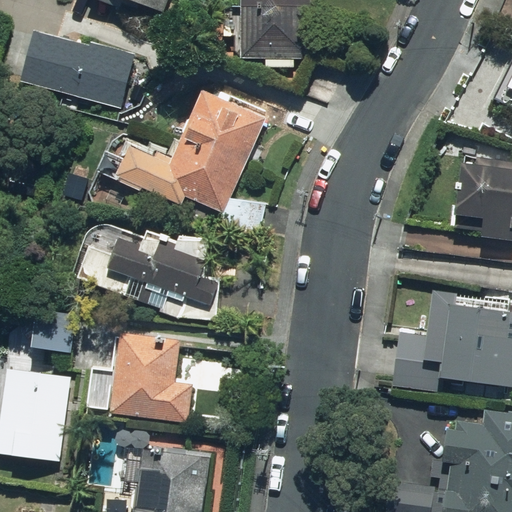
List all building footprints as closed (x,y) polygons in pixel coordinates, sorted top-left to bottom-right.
[(122,0),(165,16),(170,0),(122,0)] [(252,0),(251,54),(315,56),(317,0),(252,0)] [(44,25),(28,80),(125,107),(140,52),(44,25)] [(176,150),(145,137),(131,171),(225,211),(266,114),(202,87),(176,150)] [(490,234),(511,235),(511,161),(471,158),(465,216),(491,218),(490,234)] [(127,232),(115,266),(215,301),(227,266),(127,232)] [(396,381),(446,387),(447,377),(511,384),(511,308),(467,303),(468,290),(436,286),(431,330),(402,327),(396,381)] [(42,309),(40,349),(79,351),(81,311),(42,309)] [(184,380),(188,336),(127,332),(121,413),(195,418),(198,381),(184,380)] [(11,366),(3,453),(70,459),(78,372),(11,366)] [(511,511),(511,409),(491,408),(491,418),(469,417),(468,427),(456,426),(450,511),(511,511)] [(140,511),(210,511),(217,449),(148,442),(140,511)] [(395,484),(393,511),(435,511),(437,487),(395,484)]
